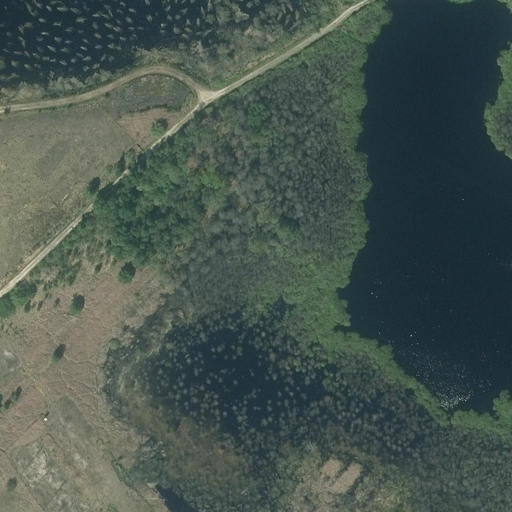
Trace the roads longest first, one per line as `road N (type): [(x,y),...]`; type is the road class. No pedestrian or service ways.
road 1 (track): [(0,296),(187,114),(347,14)]
road 2 (track): [(0,108),(85,97),(162,67),(209,99)]
